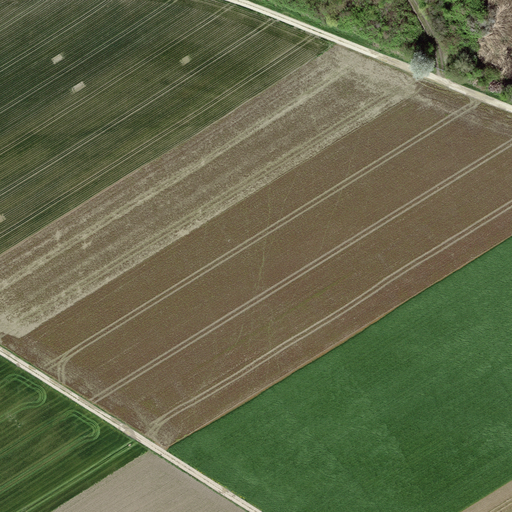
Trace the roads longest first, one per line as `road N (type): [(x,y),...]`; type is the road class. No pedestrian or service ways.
road 1 (track): [(254,511),(0,351)]
road 2 (track): [(246,0),(511,105)]
